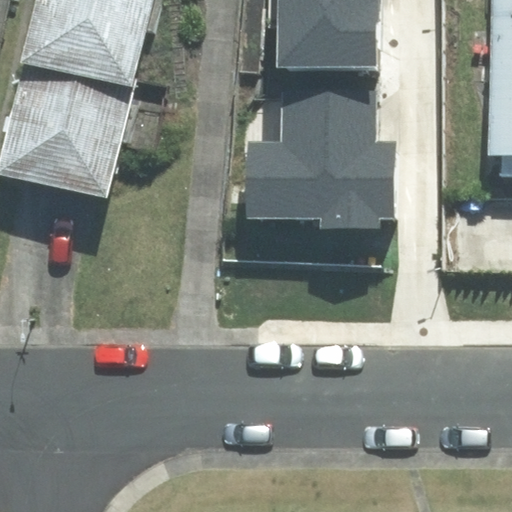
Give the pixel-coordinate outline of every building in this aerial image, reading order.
[(41,0),(31,46),(134,69),(149,0),(41,0)] [(281,0),(280,65),(377,67),(377,0),(281,0)] [(511,0),(491,0),(489,154),(503,154),(502,175),(511,174),(511,0)] [(105,192),(134,69),(31,46),(2,168),(105,192)] [(282,143),(250,143),(249,215),(321,215),(321,227),(379,227),(379,217),(393,217),(393,142),(375,142),(375,89),(283,88),(282,143)]
